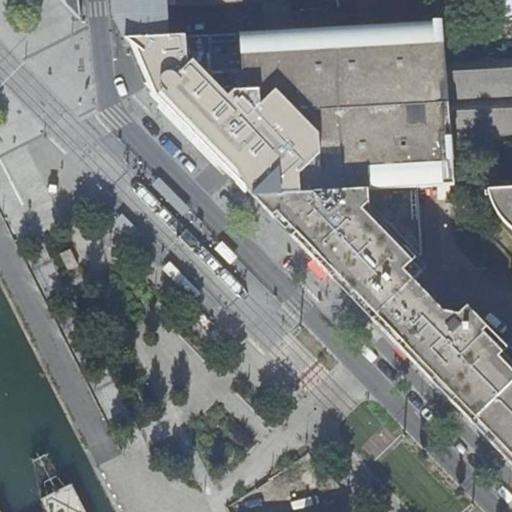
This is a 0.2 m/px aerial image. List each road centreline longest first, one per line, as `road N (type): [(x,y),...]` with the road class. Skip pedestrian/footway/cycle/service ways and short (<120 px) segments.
road 1 (residential): [(367,374),(103,99),(96,0)]
road 2 (residential): [(367,374),(312,426),(394,511)]
road 3 (residential): [(501,511),(367,374)]
